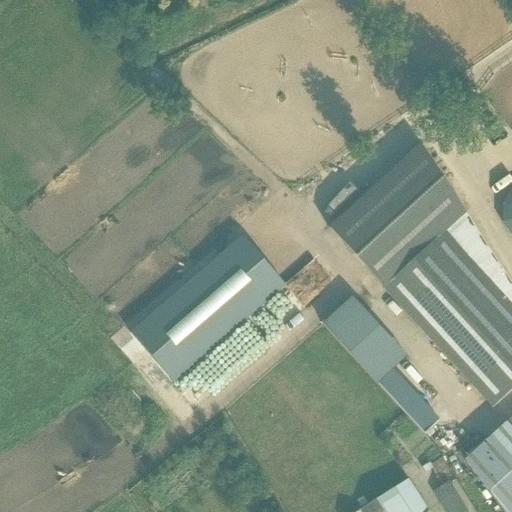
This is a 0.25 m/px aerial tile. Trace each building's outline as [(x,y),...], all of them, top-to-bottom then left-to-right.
[(511,286),(419,144),(329,227),(491,409),(511,390),(511,286)] [(287,205),(268,224),(281,236),(299,217),(287,205)] [(263,257),(282,240),(267,225),(249,241),(263,257)] [(338,328),(439,439),(457,423),(414,376),(426,364),(368,301),(338,328)] [(480,511),(464,482),(448,491),(460,511),(480,511)] [(406,511),(391,489),(359,511),(406,511)]
